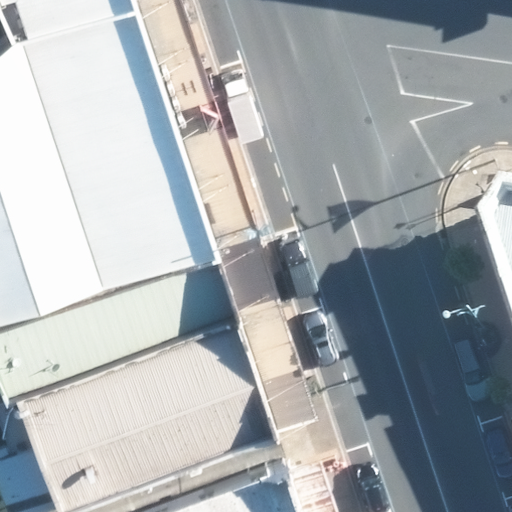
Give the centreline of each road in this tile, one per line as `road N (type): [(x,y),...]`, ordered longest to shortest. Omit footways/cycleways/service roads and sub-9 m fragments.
road 1 (tertiary): [(449,511),(301,67)]
road 2 (tertiary): [(511,66),(301,67)]
